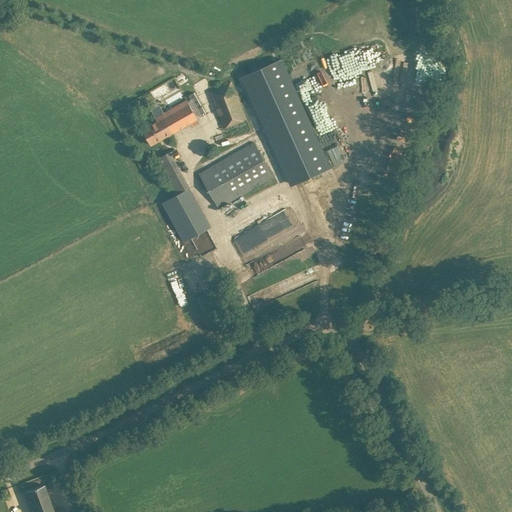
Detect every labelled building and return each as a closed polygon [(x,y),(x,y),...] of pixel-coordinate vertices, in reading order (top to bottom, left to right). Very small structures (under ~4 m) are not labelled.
[(278,63),(242,80),(292,189),(328,172),(278,63)] [(211,91),(225,129),(245,121),(231,84),(211,91)] [(201,116),(206,113),(194,92),(189,95),(191,99),(201,116)] [(149,122),(150,125),(142,129),(152,146),(198,119),(187,99),(155,117),(156,118),(149,122)] [(254,142),(208,169),(199,173),(219,208),(228,203),(274,176),(254,142)] [(329,149),(333,165),(342,162),(338,146),(329,149)] [(156,159),(176,195),(165,201),(186,238),(207,226),(186,189),(190,187),(170,151),(156,159)] [(53,511),(44,484),(25,491),(33,511),(62,511),(62,510),(56,511),(53,511)]
